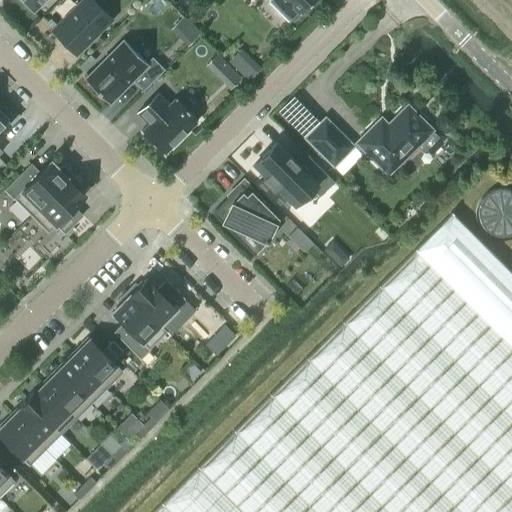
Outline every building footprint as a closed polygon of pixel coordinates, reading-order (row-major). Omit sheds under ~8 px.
[(23,0),(33,9),(41,0),(23,0)] [(93,0),(82,0),(53,29),(76,53),(111,18),(93,0)] [(310,0),(271,0),(270,2),(287,20),(290,17),(297,11),(298,12),(310,0)] [(143,89),(163,69),(151,57),(146,62),(123,39),(84,77),(109,102),(133,79),(143,89)] [(242,79),(236,73),(225,85),(231,91),(242,79)] [(164,153),(197,120),(174,97),(168,103),(157,91),(136,112),(147,123),(141,129),(164,153)] [(357,142),(388,173),(420,141),(431,152),(442,141),(430,130),(432,129),(407,105),(388,124),(381,117),(357,142)] [(0,111),(0,152),(2,150),(0,148),(0,135),(12,124),(0,111)] [(324,117),(305,137),(333,165),(341,174),(361,154),(353,145),(324,117)] [(319,195),(334,181),(304,150),(295,160),(288,153),(276,141),(252,165),(264,177),(261,179),(272,190),(275,188),(293,206),(312,188),(319,195)] [(31,214),(71,174),(62,165),(58,168),(51,160),(40,171),(31,162),(3,189),(13,199),(14,198),(31,214)] [(71,174),(31,214),(48,231),(55,224),(64,233),(82,214),(74,206),(85,195),(77,187),(80,183),(71,174)] [(239,185),(213,212),(238,236),(245,230),(264,239),(263,240),(267,242),(268,240),(265,238),(275,218),(256,199),(259,197),(246,184),(242,188),(239,185)] [(511,188),(509,186),(503,185),(497,185),(492,186),(486,188),(482,190),(479,193),(475,198),(473,203),(471,208),(471,214),(471,219),(473,225),(477,231),(480,234),(483,236),(489,240),(495,241),(500,242),(504,241),(511,239),(511,238),(511,188)] [(511,511),(511,344),(488,321),(511,297),(511,272),(452,212),(186,478),(220,511),(511,511)] [(312,243),(296,228),(289,235),(304,251),(312,243)] [(342,251),(336,253),(331,258),(339,266),(348,257),(342,251)] [(134,282),(126,290),(160,324),(176,307),(175,306),(184,297),(165,279),(156,288),(145,276),(137,284),(134,282)] [(119,303),(110,311),(122,322),(113,331),(140,358),(150,348),(149,347),(165,331),(166,330),(160,324),(126,290),(125,291),(116,300),(119,303)] [(511,297),(488,321),(511,344),(511,297)] [(235,335),(225,325),(217,333),(227,342),(235,335)] [(79,347),(73,353),(106,387),(122,371),(112,361),(102,351),(87,336),(78,345),(79,347)] [(123,350),(113,340),(107,346),(116,356),(123,350)] [(107,346),(102,351),(112,361),(117,356),(116,356),(107,346)] [(65,358),(56,367),(91,402),(106,387),(73,353),(67,359),(65,358)] [(49,377),(42,384),(76,417),(91,402),(56,367),(47,376),(49,377)] [(34,389),(25,398),(60,433),(76,417),(42,384),(36,390),(34,389)] [(17,409),(12,414),(45,447),(60,433),(25,398),(16,407),(17,409)] [(4,419),(0,423),(0,434),(29,463),(31,462),(45,447),(12,414),(5,421),(4,419)] [(151,415),(142,423),(148,429),(156,420),(151,415)] [(142,423),(134,432),(140,437),(148,429),(142,423)] [(120,445),(112,454),(117,459),(126,451),(120,445)] [(112,454),(103,462),(109,468),(117,459),(112,454)] [(0,494),(14,480),(0,465),(0,464),(4,461),(0,457),(0,494)] [(90,476),(81,484),(87,490),(95,481),(90,476)] [(220,511),(186,478),(151,511),(220,511)] [(81,484),(73,493),(78,498),(87,490),(81,484)]
